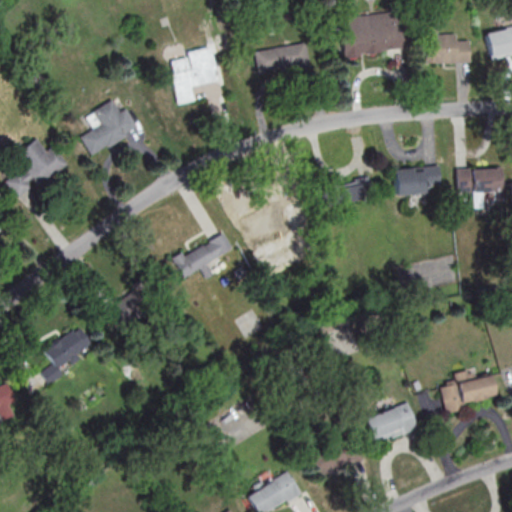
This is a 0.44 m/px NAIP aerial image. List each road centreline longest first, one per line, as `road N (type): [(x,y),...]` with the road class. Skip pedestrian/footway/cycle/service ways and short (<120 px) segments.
road 1 (residential): [(511,108),(361,119),(215,161),(173,182),(0,307)]
road 2 (residential): [(385,511),(511,461)]
